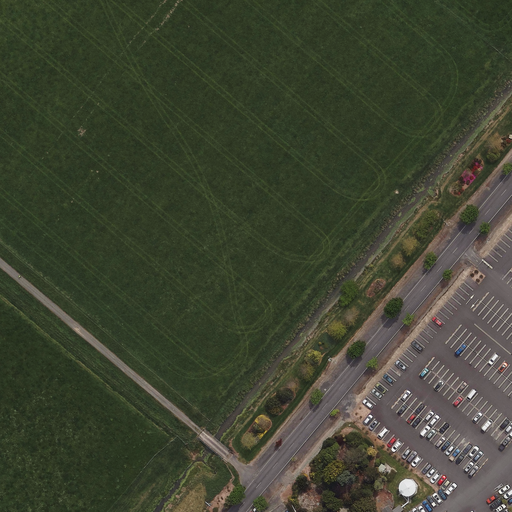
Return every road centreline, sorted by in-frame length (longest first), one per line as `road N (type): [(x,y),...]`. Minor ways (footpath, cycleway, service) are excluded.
road 1 (tertiary): [(511,182),(235,511)]
road 2 (track): [(201,433),(0,263)]
